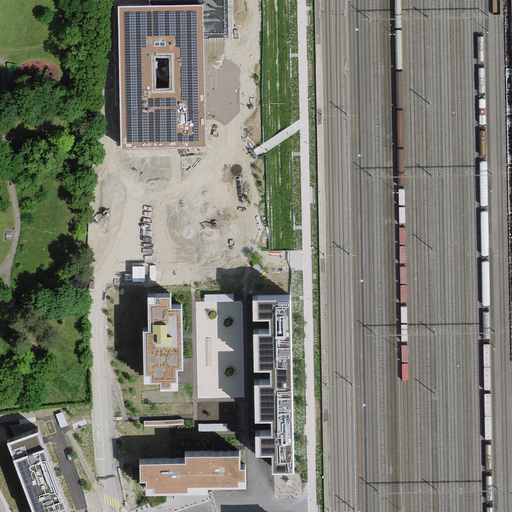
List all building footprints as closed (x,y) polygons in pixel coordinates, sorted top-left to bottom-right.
[(232,51),(230,0),(147,0),(147,1),(121,2),(120,148),(204,147),(201,52),(232,51)] [(181,242),(113,243),(113,259),(181,258),(181,242)] [(143,327),(144,386),(159,385),(159,391),(179,390),(178,371),(183,371),(183,305),(176,305),(176,295),(147,295),(147,327),(143,327)] [(271,470),(295,469),(291,297),(253,297),(256,456),(270,455),(271,470)] [(35,511),(71,511),(39,424),(7,435),(35,511)] [(140,458),(141,496),(199,495),(199,489),(246,488),(245,451),(181,452),(181,458),(140,458)]
